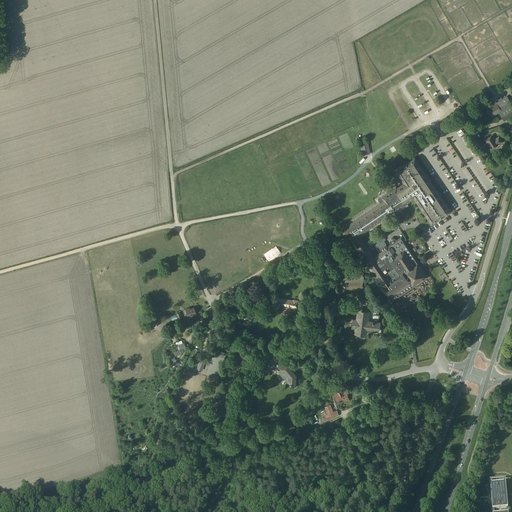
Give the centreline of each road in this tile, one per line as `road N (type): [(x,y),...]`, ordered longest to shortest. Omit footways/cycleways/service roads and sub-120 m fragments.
road 1 (unclassified): [(435,367),(355,378),(259,343),(217,314),(176,224),(154,0)]
road 2 (track): [(0,272),(176,224)]
road 3 (unclassified): [(435,367),(476,296),(504,200)]
road 4 (track): [(92,511),(239,457)]
road 5 (unclassified): [(387,511),(435,367)]
road 6 (primary): [(511,225),(466,368)]
road 7 (primary): [(463,377),(414,511)]
road 8 (primary): [(446,511),(486,383)]
